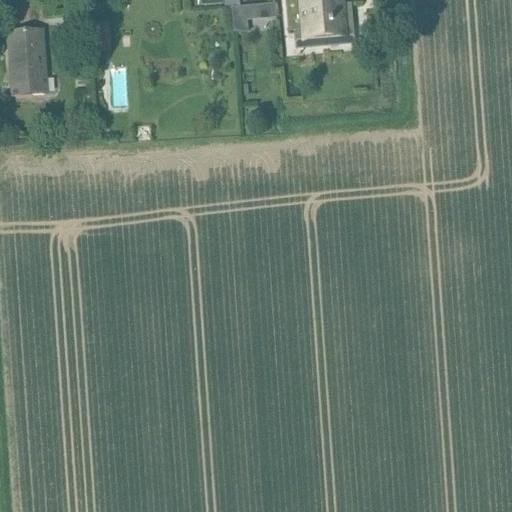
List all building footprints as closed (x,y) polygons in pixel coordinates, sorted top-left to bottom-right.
[(350,6),(340,7),(339,0),(283,0),(287,35),(292,34),(294,52),(354,47),(350,6)] [(274,6),(245,9),(246,22),(275,20),(274,6)] [(245,9),(230,10),(232,34),(247,33),(246,22),(245,9)] [(107,26),(94,26),(94,55),(108,55),(107,26)] [(12,99),(46,96),(42,32),(8,34),(12,99)]
